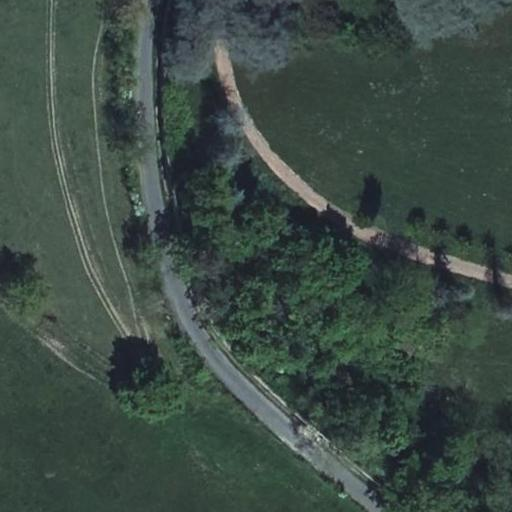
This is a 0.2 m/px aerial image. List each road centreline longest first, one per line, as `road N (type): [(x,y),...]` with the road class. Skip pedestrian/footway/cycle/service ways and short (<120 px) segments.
road 1 (residential): [(390,511),(296,438),(206,344),(169,259),(147,149),(154,0)]
road 2 (unknown): [(216,0),(220,66),(259,147),(340,215),(511,278)]
